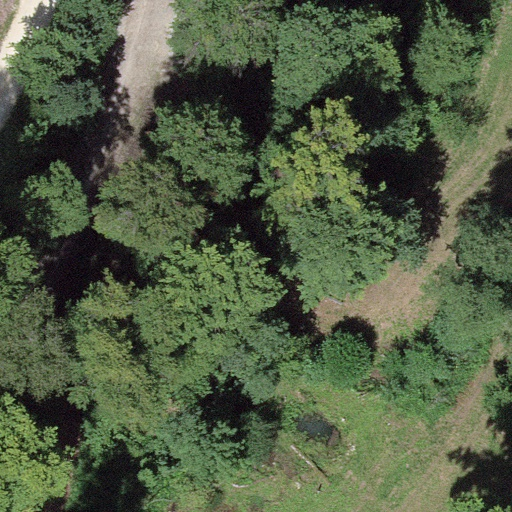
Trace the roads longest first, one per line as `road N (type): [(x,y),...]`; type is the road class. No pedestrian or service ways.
road 1 (track): [(147,0),(121,113),(0,421)]
road 2 (track): [(50,291),(40,511)]
